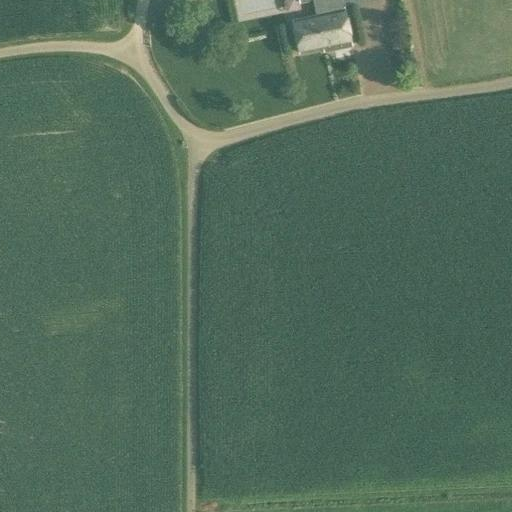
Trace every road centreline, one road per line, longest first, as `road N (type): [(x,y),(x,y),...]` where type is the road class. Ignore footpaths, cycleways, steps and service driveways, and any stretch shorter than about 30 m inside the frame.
road 1 (unclassified): [(190,511),(189,221),(199,151)]
road 2 (unclassified): [(511,82),(357,104),(199,151)]
road 3 (unclassified): [(0,54),(133,49)]
road 4 (unclassified): [(199,151),(133,49)]
